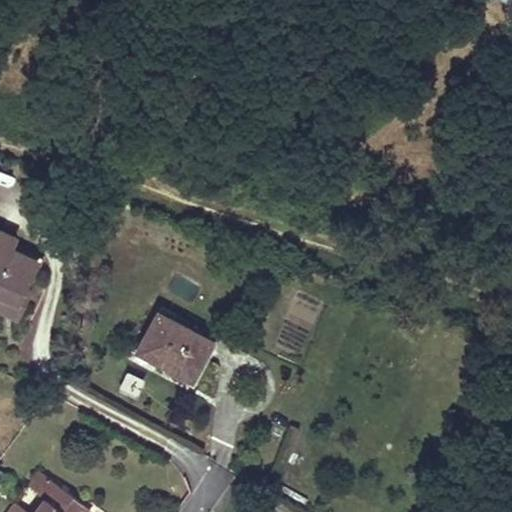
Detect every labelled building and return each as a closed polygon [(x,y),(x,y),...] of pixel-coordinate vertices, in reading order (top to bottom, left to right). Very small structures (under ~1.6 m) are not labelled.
[(0,227),(0,244),(12,250),(18,236),(0,227)] [(0,295),(17,303),(23,290),(37,262),(12,250),(0,244),(0,295)] [(0,295),(0,309),(17,318),(29,293),(23,290),(17,303),(0,295)] [(161,307),(138,350),(191,378),(211,340),(168,318),(171,312),(161,307)] [(34,481),(49,493),(56,483),(40,472),(34,481)] [(86,511),(90,508),(56,483),(49,493),(34,511),(86,511)] [(28,511),(16,503),(8,511),(28,511)]
